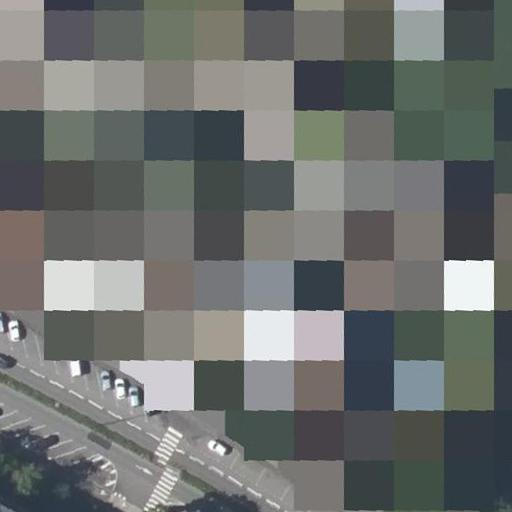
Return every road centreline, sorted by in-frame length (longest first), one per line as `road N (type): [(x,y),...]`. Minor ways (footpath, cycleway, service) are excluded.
road 1 (secondary): [(271,511),(0,362)]
road 2 (secondary): [(0,391),(221,511)]
